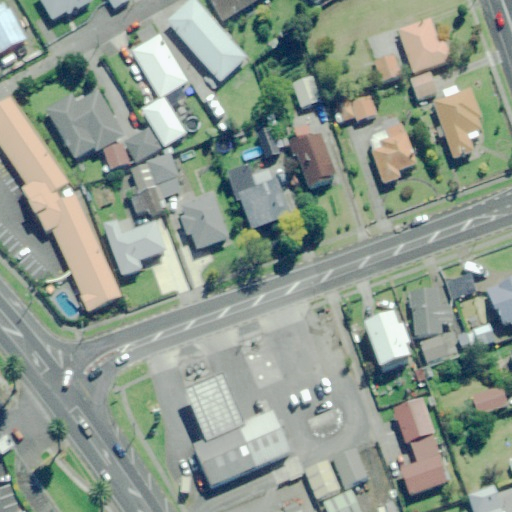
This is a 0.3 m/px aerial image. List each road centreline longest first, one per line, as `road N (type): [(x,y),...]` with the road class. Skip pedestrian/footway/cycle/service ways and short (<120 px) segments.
road 1 (residential): [(66,388),(127,344),(511,211)]
road 2 (residential): [(0,91),(160,0)]
road 3 (primary): [(146,511),(66,388)]
